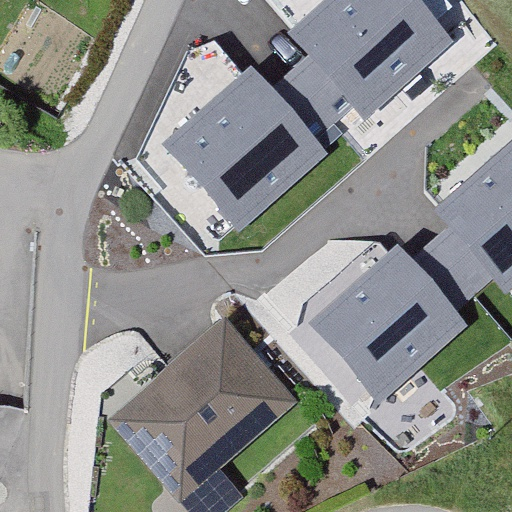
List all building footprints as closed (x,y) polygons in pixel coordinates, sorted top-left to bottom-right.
[(452,42),(415,0),(327,0),(289,34),(365,119),(452,42)] [(328,152),(253,67),(165,144),(241,229),(328,152)] [(511,292),(511,140),(430,212),(506,298),(511,292)] [(472,331),(396,246),(309,323),(385,408),(472,331)] [(293,406),(226,327),(107,428),(174,507),(293,406)] [(0,407),(0,464),(5,466),(22,414),(0,407)]
